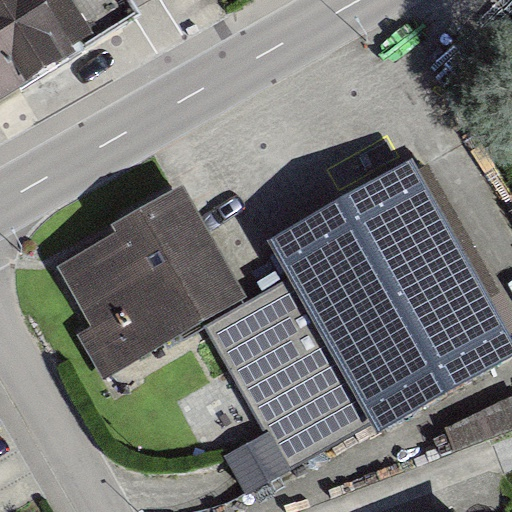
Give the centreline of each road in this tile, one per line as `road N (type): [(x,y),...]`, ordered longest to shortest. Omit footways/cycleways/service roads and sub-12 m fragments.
road 1 (tertiary): [(361,0),(0,205)]
road 2 (residential): [(103,511),(0,325)]
